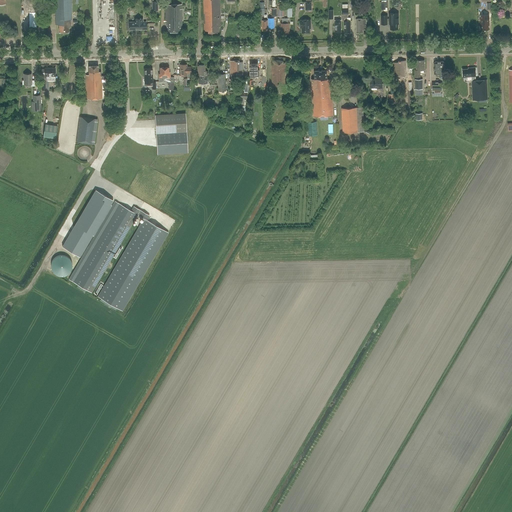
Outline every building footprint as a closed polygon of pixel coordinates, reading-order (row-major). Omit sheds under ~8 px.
[(77,23),(77,20),(76,20),(76,18),(72,18),(71,0),(55,0),(56,25),(59,25),(59,28),(59,32),(69,32),(69,28),(71,28),(70,23),(77,23)] [(235,0),(203,0),(204,31),(209,31),(209,33),(220,33),(219,26),(220,26),(220,20),(221,20),(220,0),(226,0),(227,1),(235,1),(235,0)] [(183,29),(182,4),(166,5),(167,22),(168,22),(168,29),(169,29),(169,34),(182,33),(182,29),(183,29)] [(348,8),(348,4),(343,4),(343,9),(342,9),(342,21),(344,21),(344,32),(351,32),(351,26),(352,26),(352,21),(351,21),(351,18),(349,18),(348,8)] [(37,28),(37,13),(29,13),(29,29),(37,28)] [(387,15),(381,15),(381,24),(387,24),(387,23),(389,23),(390,24),(391,24),(391,29),(398,29),(398,24),(399,24),(399,15),(390,15),(390,19),(387,19),(387,15)] [(489,26),(489,15),(480,15),(480,19),(481,19),(481,30),(489,30),(489,26)] [(130,22),(130,30),(147,30),(146,22),(142,22),(141,19),(135,19),(136,22),(135,22),(130,22)] [(363,30),(367,30),(366,19),(356,19),(357,32),(363,32),(363,30)] [(310,33),(310,25),(311,25),(311,20),(302,20),(301,20),(301,28),(302,28),(302,33),(310,33)] [(288,21),(282,21),(282,24),(281,24),(281,34),(290,34),(290,23),(288,23),(288,21)] [(405,69),(406,69),(406,60),(398,60),(399,62),(393,62),(394,76),(405,76),(405,69)] [(425,70),(424,60),(416,60),(416,70),(415,70),(415,77),(420,77),(420,70),(425,70)] [(235,74),(235,73),(243,73),(243,62),(240,62),(240,61),(235,61),(235,74)] [(288,76),(291,76),(291,74),(288,74),(288,67),(287,67),(287,63),(283,63),(283,61),(273,61),(274,65),(272,65),(272,93),(288,93),(288,76)] [(445,62),(443,61),(435,61),(434,63),(434,74),(441,74),(440,78),(445,78),(445,74),(445,62)] [(253,76),(259,76),(259,70),(258,70),(258,64),(250,64),(250,76),(251,78),(249,78),(250,85),(254,85),(253,76)] [(87,99),(102,99),(102,79),(104,79),(104,78),(107,78),(107,75),(101,76),(101,72),(98,72),(98,65),(89,65),(89,75),(85,75),(87,99)] [(192,74),(191,67),(187,67),(187,65),(180,65),(181,71),(180,71),(180,76),(187,76),(187,74),(192,74)] [(206,71),(205,65),(200,65),(200,66),(198,66),(198,75),(199,75),(199,84),(208,83),(208,75),(208,71),(206,71)] [(174,90),(173,77),(170,77),(170,73),(169,73),(169,67),(160,68),(160,74),(159,74),(159,82),(168,82),(168,85),(169,85),(169,90),(174,90)] [(472,68),(468,68),(468,69),(462,69),(463,78),(464,78),(465,79),(467,79),(467,78),(467,77),(472,77),(473,100),(488,99),(488,79),(477,80),(476,76),(477,76),(476,67),(472,67),(472,68)] [(55,81),(55,68),(45,68),(45,69),(41,69),(41,75),(41,90),(49,89),(49,81),(55,81)] [(155,82),(153,82),(152,69),(144,69),(145,84),(150,83),(150,82),(152,82),(152,89),(156,89),(155,82)] [(313,117),(333,116),(332,79),(327,79),(327,70),(314,71),(315,79),(312,79),(313,117)] [(31,86),(35,86),(35,80),(32,80),(32,74),(24,74),(24,81),(23,81),(23,85),(31,84),(31,86)] [(218,74),(218,79),(219,92),(226,91),(226,79),(226,74),(218,74)] [(381,97),(386,96),(386,84),(382,84),(382,77),(378,78),(378,79),(370,79),(370,88),(378,88),(378,89),(381,89),(381,97)] [(432,93),(442,93),(442,82),(432,82),(432,93)] [(232,91),(232,89),(230,89),(230,107),(238,107),(238,91),(232,91)] [(41,111),(40,95),(33,95),(33,101),(32,102),(32,111),(41,111)] [(343,133),(365,131),(363,107),(342,108),(343,133)] [(186,113),(155,115),(158,154),(188,152),(186,113)] [(98,119),(79,117),(76,142),(95,144),(98,119)] [(309,136),(318,135),(317,122),(308,122),(309,136)] [(56,142),(58,129),(46,127),(44,140),(56,142)] [(80,257),(113,200),(96,190),(62,246),(80,257)] [(131,210),(118,203),(117,204),(118,205),(73,282),(78,285),(77,287),(86,292),(87,290),(92,293),(138,215),(140,210),(134,206),(131,210)] [(122,311),(168,233),(153,224),(147,220),(150,216),(140,210),(138,215),(144,219),(98,296),(101,298),(117,308),(122,311)]
